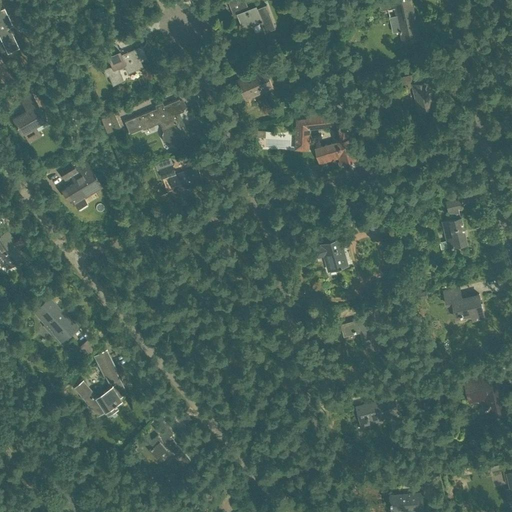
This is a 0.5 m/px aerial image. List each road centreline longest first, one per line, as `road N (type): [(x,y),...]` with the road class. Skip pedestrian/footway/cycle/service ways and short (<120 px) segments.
road 1 (residential): [(76,260),(289,511)]
road 2 (residential): [(304,511),(312,478),(310,409),(262,205)]
road 3 (residential): [(262,205),(483,136)]
road 4 (residential): [(262,205),(190,21)]
road 5 (residential): [(76,260),(262,205)]
road 6 (residential): [(483,136),(453,0)]
road 7 (residential): [(511,262),(483,136)]
road 8 (residential): [(0,158),(76,260)]
road 9 (primary): [(76,511),(0,417)]
